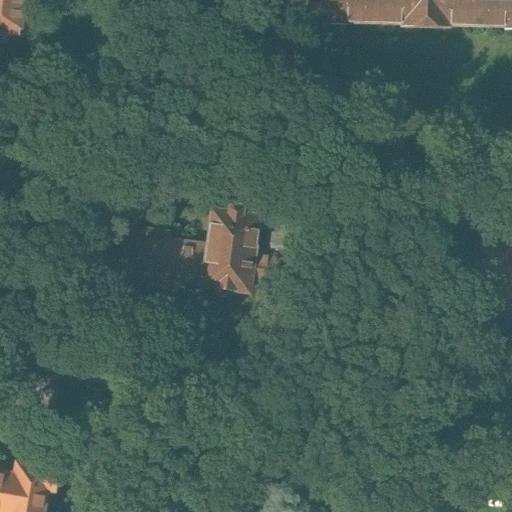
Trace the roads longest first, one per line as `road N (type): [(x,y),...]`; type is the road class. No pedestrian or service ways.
road 1 (residential): [(0,408),(511,498)]
road 2 (residential): [(511,206),(352,212),(0,171)]
